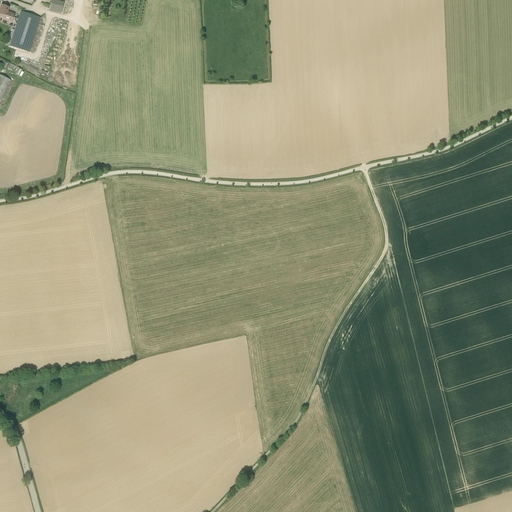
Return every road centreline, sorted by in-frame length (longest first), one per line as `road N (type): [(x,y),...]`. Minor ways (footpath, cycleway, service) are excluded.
road 1 (track): [(212,511),(292,426),(332,333),(382,255),(384,224),(363,167)]
road 2 (track): [(363,167),(264,184),(120,172),(0,200)]
road 3 (track): [(511,117),(441,150),(363,167)]
